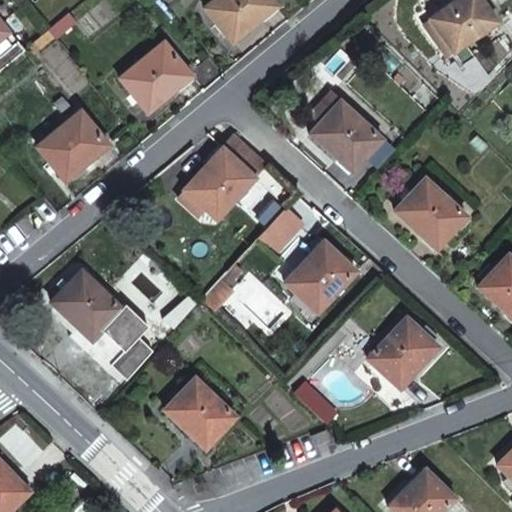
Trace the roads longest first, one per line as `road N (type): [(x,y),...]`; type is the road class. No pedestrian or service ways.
road 1 (residential): [(230,93),(511,360)]
road 2 (residential): [(201,511),(511,395)]
road 3 (residential): [(0,288),(230,93)]
road 4 (secondary): [(30,384),(163,511)]
road 5 (residential): [(230,93),(345,0)]
